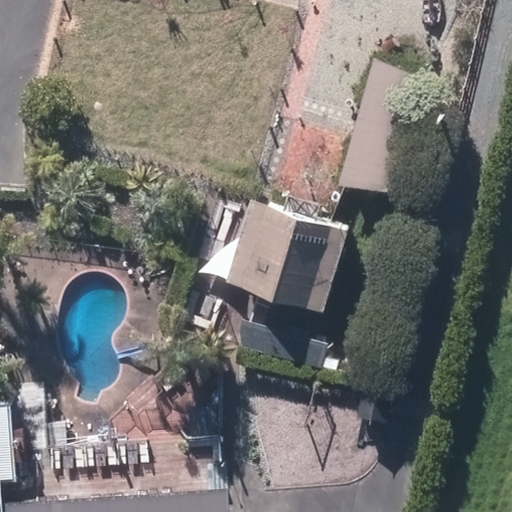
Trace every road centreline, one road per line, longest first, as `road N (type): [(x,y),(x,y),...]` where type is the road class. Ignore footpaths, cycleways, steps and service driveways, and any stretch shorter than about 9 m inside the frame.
road 1 (track): [(504,0),(375,511)]
road 2 (track): [(318,137),(378,0)]
